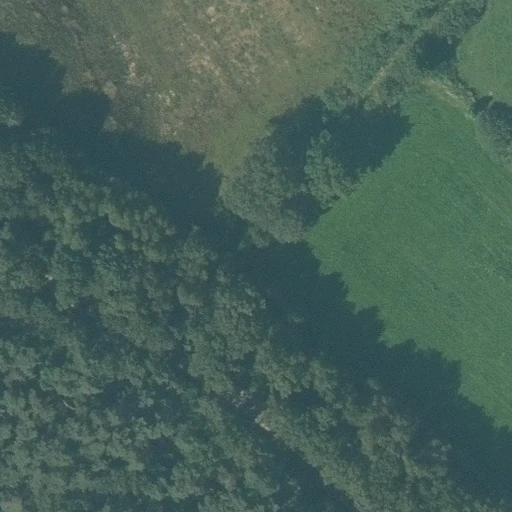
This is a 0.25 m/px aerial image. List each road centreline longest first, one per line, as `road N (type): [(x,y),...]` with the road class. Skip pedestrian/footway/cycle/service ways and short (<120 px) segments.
road 1 (track): [(267,424),(228,273),(238,238),(453,0)]
road 2 (unclassified): [(0,268),(188,368),(267,424),(366,511)]
